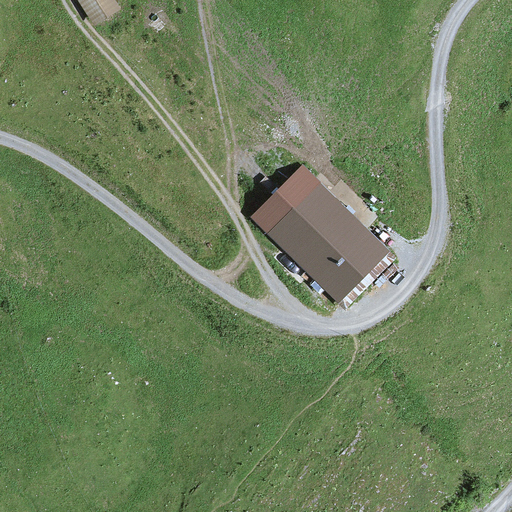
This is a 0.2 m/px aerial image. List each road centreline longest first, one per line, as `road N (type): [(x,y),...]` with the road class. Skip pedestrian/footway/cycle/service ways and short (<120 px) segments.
road 1 (track): [(322,327),(281,320),(234,298),(86,181),(0,136)]
road 2 (track): [(353,323),(383,306),(428,253),(437,216),(437,75),(449,30),(468,0)]
road 3 (track): [(67,0),(231,209)]
road 4 (track): [(231,209),(231,148),(201,0)]
road 5 (track): [(231,209),(294,311),(322,327)]
